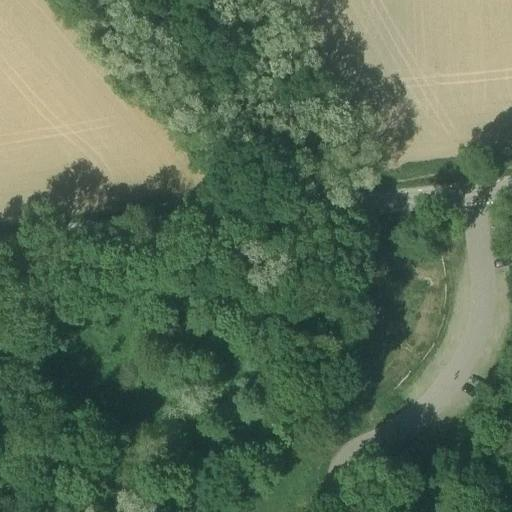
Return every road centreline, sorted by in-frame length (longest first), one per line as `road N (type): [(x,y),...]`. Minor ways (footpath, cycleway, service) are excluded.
road 1 (unclassified): [(0,251),(473,191)]
road 2 (unclassified): [(337,511),(346,464),(427,410),(476,332),(473,191)]
